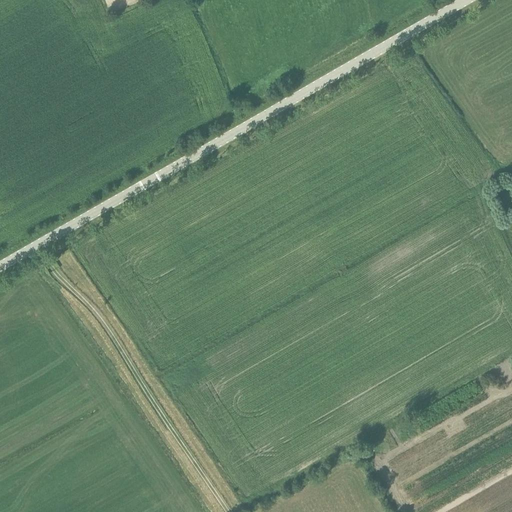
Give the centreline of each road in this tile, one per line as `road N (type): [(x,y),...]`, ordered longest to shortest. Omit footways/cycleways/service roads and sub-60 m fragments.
road 1 (tertiary): [(0,266),(466,0)]
road 2 (track): [(228,511),(100,316),(66,286),(39,243)]
